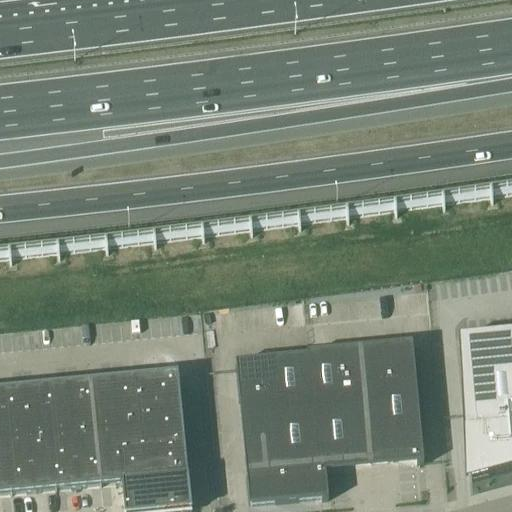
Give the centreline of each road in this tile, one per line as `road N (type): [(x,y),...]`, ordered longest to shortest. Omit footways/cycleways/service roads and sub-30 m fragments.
road 1 (motorway): [(0,162),(307,112),(511,60)]
road 2 (motorway): [(0,109),(511,43)]
road 3 (motorway): [(0,214),(511,148)]
road 4 (motorway): [(283,0),(0,32)]
